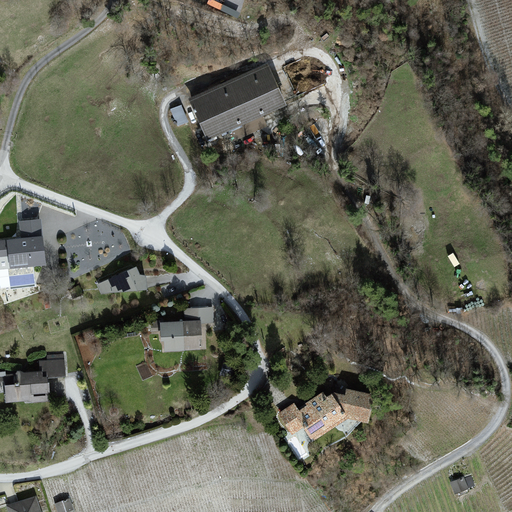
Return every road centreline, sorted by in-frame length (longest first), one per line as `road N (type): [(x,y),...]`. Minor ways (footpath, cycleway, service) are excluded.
road 1 (residential): [(0,176),(149,233),(229,298),(260,357),(254,385),(242,397),(144,446),(0,479)]
road 2 (unclassified): [(0,170),(29,75),(114,0)]
